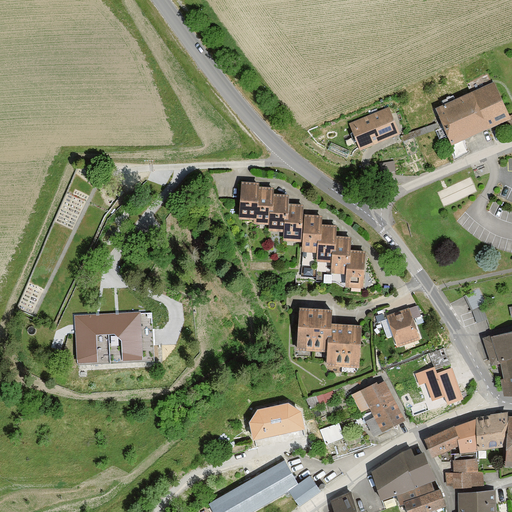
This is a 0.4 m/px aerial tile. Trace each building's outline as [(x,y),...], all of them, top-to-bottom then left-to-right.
[(446,146),(507,119),(490,82),(430,110),(446,146)] [(344,126),(355,152),(397,133),(386,107),(344,126)] [(394,159),(380,161),(382,172),(396,170),(394,159)] [(233,183),(232,218),(248,219),(249,188),(249,184),(233,183)] [(248,219),(247,223),(263,224),(264,195),(265,189),(249,188),(248,219)] [(263,224),(263,231),(279,231),(280,205),(280,196),(264,195),(263,224)] [(279,231),(278,240),(294,241),(296,205),(280,205),(279,231)] [(297,214),(295,249),(311,250),(312,226),(313,215),(297,214)] [(311,250),(310,261),(326,262),(327,238),(328,227),(312,226),(311,250)] [(326,262),(326,273),(341,274),(342,251),(343,239),(327,238),(326,262)] [(341,274),(341,286),(357,286),(358,251),(342,251),(341,274)] [(326,308),(295,307),(293,349),(324,350),(325,322),(326,308)] [(384,316),(394,345),(416,338),(407,309),(384,316)] [(137,354),(136,311),(72,313),(73,356),(92,355),(91,333),(116,332),(116,355),(137,354)] [(355,324),(325,322),(324,350),(323,364),(353,365),(355,324)] [(511,327),(487,335),(496,362),(511,356),(511,327)] [(501,394),(511,394),(511,356),(496,362),(501,375),(496,379),(501,394)] [(428,367),(411,373),(415,384),(424,381),(433,408),(460,399),(449,367),(430,373),(428,367)] [(393,402),(381,379),(349,396),(357,410),(365,406),(369,415),(393,402)] [(242,420),(245,437),(297,426),(294,408),(283,400),(252,407),(242,420)] [(401,418),(393,402),(369,415),(361,420),(368,435),(401,418)] [(472,417),(474,449),(499,446),(504,415),(504,411),(472,414),(472,417)] [(511,415),(504,415),(499,446),(498,462),(511,463),(511,415)] [(450,423),(454,444),(454,451),(459,451),(459,455),(471,455),(471,449),(474,449),(472,417),(450,423)] [(322,445),(343,437),(337,421),(316,429),(322,445)] [(427,457),(454,444),(450,423),(418,439),(427,457)] [(407,447),(368,471),(374,500),(392,493),(393,501),(399,500),(401,511),(416,511),(441,503),(436,486),(430,488),(427,481),(432,479),(420,452),(409,456),(407,447)] [(481,470),(477,470),(476,461),(471,461),(470,457),(451,458),(450,471),(442,471),(442,487),(481,486),(481,470)] [(284,459),(208,504),(213,511),(251,511),(289,489),(298,504),(320,491),(311,475),(298,482),(284,459)] [(494,511),(493,489),(455,491),(456,511),(494,511)] [(349,511),(358,509),(352,492),(328,499),(332,511),(349,511)]
